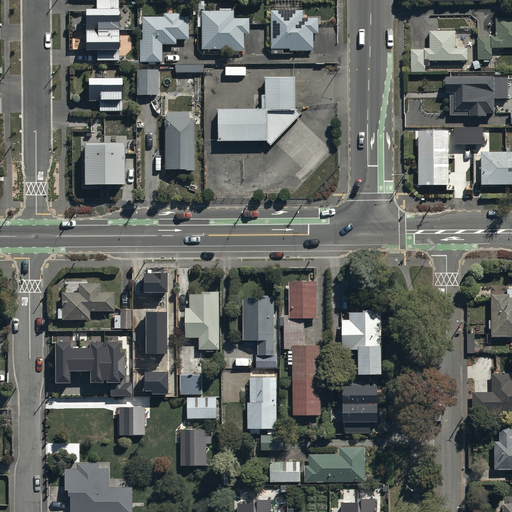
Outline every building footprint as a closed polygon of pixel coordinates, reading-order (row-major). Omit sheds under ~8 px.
[(84,49),(96,49),(96,59),(118,59),(117,34),(117,0),(95,0),(96,8),(84,8),(84,49)] [(318,32),(318,16),(303,16),(303,9),(302,9),(302,0),(275,0),(275,9),(271,9),(271,53),(283,53),(283,49),(289,49),(289,50),(313,50),(313,32),(318,32)] [(233,10),(200,10),(200,49),(220,49),(220,51),(242,51),(242,33),(248,33),(248,17),(233,17),(233,10)] [(139,39),(139,61),(161,61),(161,44),(175,44),(175,39),(188,39),(188,16),(180,16),(180,13),(163,13),(163,16),(142,16),(142,39),(139,39)] [(477,35),(477,59),(491,59),(491,47),(511,47),(511,17),(495,17),(495,35),(477,35)] [(423,48),(410,48),(410,72),(425,72),(426,65),(424,65),(424,58),(428,58),(428,61),(467,61),(467,47),(455,47),(455,30),(429,30),(429,47),(423,47),(423,48)] [(175,64),(175,72),(203,72),(203,64),(175,64)] [(136,69),(136,94),(157,94),(157,69),(136,69)] [(121,76),(87,76),(87,101),(98,101),(98,111),(118,111),(118,102),(121,102),(121,76)] [(508,76),(445,76),(444,92),(449,92),(449,115),(486,115),(486,112),(494,112),(494,97),(507,97),(508,76)] [(218,108),(219,139),(224,139),(243,139),(271,139),(295,115),(295,106),(295,81),(295,77),(262,77),(263,108),(218,108)] [(163,117),(163,167),(183,167),(183,168),(194,168),(194,117),(190,117),(190,110),(167,110),(167,117),(163,117)] [(454,126),(453,143),(483,144),(484,126),(454,126)] [(448,129),(418,129),(419,184),(449,183),(448,129)] [(125,143),(85,144),(86,184),(125,184),(125,143)] [(511,150),(480,150),(481,183),(511,183),(511,150)] [(168,273),(144,273),(144,292),(168,292),(168,273)] [(291,347),(292,413),(320,413),(320,345),(304,345),(304,316),(317,316),(317,280),(289,280),(289,314),(284,314),(284,317),(279,317),(279,326),(284,325),(284,347),(291,347)] [(62,307),(58,307),(58,318),(62,318),(62,319),(89,319),(89,310),(113,310),(114,293),(99,292),(100,282),(78,282),(78,291),(62,290),(62,307)] [(491,292),(491,319),(489,319),(489,327),(491,327),(491,335),(511,336),(511,333),(511,287),(507,287),(506,292),(491,292)] [(198,337),(198,348),(206,348),(206,351),(213,351),(213,348),(219,348),(219,291),(202,291),(202,293),(189,293),(189,306),(185,306),(185,337),(198,337)] [(248,366),(276,366),(276,353),(274,353),(274,295),(257,295),(257,297),(243,297),(243,340),(256,340),(256,356),(248,356),(248,366)] [(131,328),(131,309),(120,309),(120,315),(115,315),(115,328),(131,328)] [(358,348),(358,375),(382,374),(382,309),(362,309),(362,312),(342,312),(342,348),(358,348)] [(167,312),(146,312),(146,354),(167,354),(167,312)] [(71,342),(55,342),(56,383),(71,383),(71,371),(90,371),(90,383),(104,383),(104,380),(107,380),(107,383),(111,383),(111,396),(132,396),(132,383),(125,383),(125,353),(119,353),(119,342),(107,342),(107,346),(103,346),(103,342),(90,343),(90,348),(71,348),(71,342)] [(168,372),(144,372),(145,391),(152,391),(152,394),(168,394),(168,372)] [(511,375),(509,375),(509,372),(491,372),(491,392),(472,392),(472,411),(511,410),(511,375)] [(202,374),(180,374),(180,394),(202,394),(202,374)] [(246,401),(247,427),(276,427),(276,377),(249,377),(249,401),(246,401)] [(377,386),(370,386),(370,379),(344,379),(344,386),(342,386),(342,422),(344,422),(344,434),(371,433),(371,422),(378,422),(377,386)] [(216,396),(186,396),(187,417),(216,416),(216,396)] [(145,407),(119,407),(120,435),(145,435),(145,407)] [(494,440),(494,469),(511,468),(511,426),(499,426),(499,440),(494,440)] [(206,429),(181,430),(181,465),(207,465),(206,444),(211,444),(211,436),(206,436),(206,429)] [(261,432),(261,449),(284,449),(284,432),(261,432)] [(173,439),(142,439),(142,459),(173,459),(173,439)] [(309,453),(309,464),(304,464),(304,481),(366,481),(366,446),(340,446),(340,453),(309,453)] [(299,460),(270,460),(270,481),(299,481),(299,460)] [(77,469),(64,469),(65,490),(68,490),(68,497),(70,497),(69,511),(132,511),(133,487),(108,487),(108,468),(98,468),(98,463),(77,463),(77,469)] [(357,503),(341,503),(341,511),(375,511),(375,499),(357,499),(357,503)] [(253,503),(237,503),(237,511),(271,511),(271,500),(253,500),(253,503)] [(501,511),(511,511),(511,500),(501,500),(501,511)]
